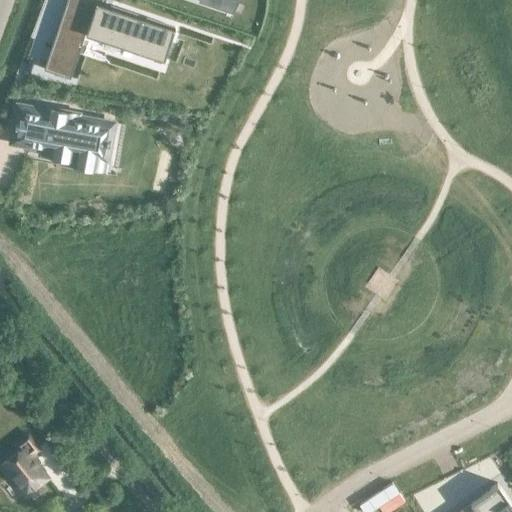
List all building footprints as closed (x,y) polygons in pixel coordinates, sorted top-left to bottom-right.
[(57,45),(50,65),(73,74),(88,30),(162,56),(165,48),(170,49),(177,28),(98,0),(72,0),(68,14),(85,20),(73,51),(57,45)] [(208,0),(208,3),(233,12),(237,0),(208,0)] [(5,93),(0,116),(0,117),(14,120),(12,128),(22,130),(59,138),(87,144),(94,112),(52,103),(24,98),(5,93)] [(13,473),(27,491),(47,475),(37,462),(38,461),(31,452),(38,448),(28,435),(18,443),(21,449),(1,464),(10,476),(13,473)] [(511,511),(511,502),(497,482),(471,502),(478,511),(511,511)]
